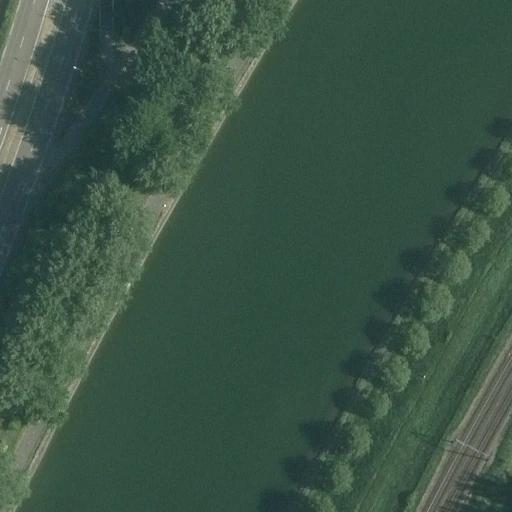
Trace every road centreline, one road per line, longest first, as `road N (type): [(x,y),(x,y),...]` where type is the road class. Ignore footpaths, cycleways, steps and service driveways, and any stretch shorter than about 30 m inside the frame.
road 1 (track): [(323,511),(395,350),(511,165)]
road 2 (primary): [(0,227),(78,0)]
